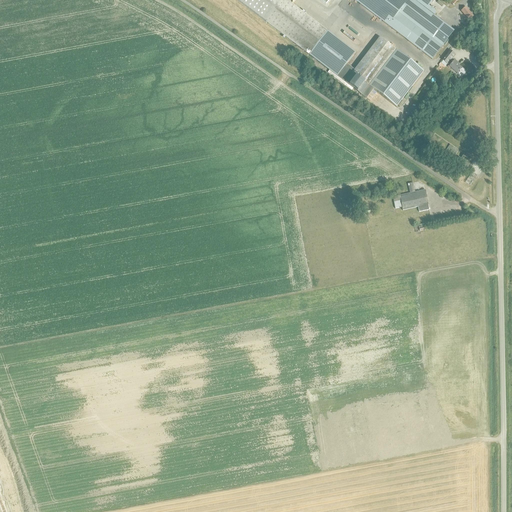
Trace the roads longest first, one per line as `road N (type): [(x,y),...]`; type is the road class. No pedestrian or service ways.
road 1 (track): [(500,257),(0,349)]
road 2 (unclassified): [(503,511),(499,211)]
road 3 (unclassified): [(499,211),(496,15),(503,0)]
